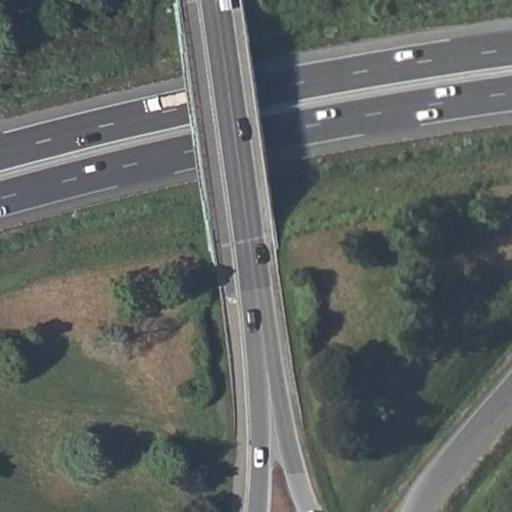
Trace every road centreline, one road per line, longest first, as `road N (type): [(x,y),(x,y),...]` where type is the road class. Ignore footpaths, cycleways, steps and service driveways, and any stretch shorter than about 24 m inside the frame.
road 1 (motorway): [(0,197),(318,122),(511,92)]
road 2 (motorway): [(511,48),(285,85),(0,152)]
road 3 (secondary): [(215,0),(268,385)]
road 4 (motorway): [(415,511),(511,385)]
road 5 (secondary): [(306,511),(268,385)]
road 6 (secondary): [(268,385),(260,511)]
